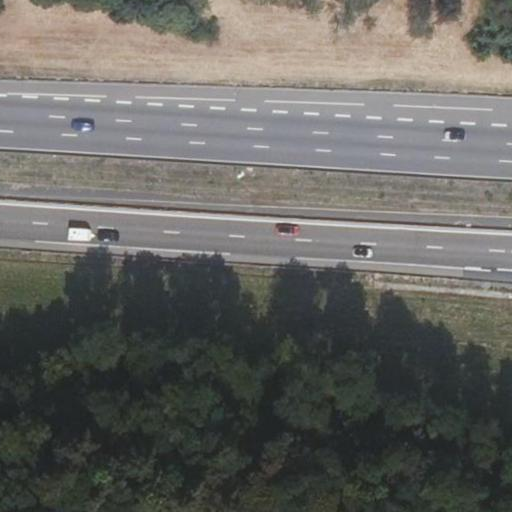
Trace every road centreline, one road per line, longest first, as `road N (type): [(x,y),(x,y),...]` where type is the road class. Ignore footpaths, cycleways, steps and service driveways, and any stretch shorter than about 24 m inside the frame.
road 1 (trunk): [(511,150),(0,119)]
road 2 (trunk): [(0,223),(511,252)]
